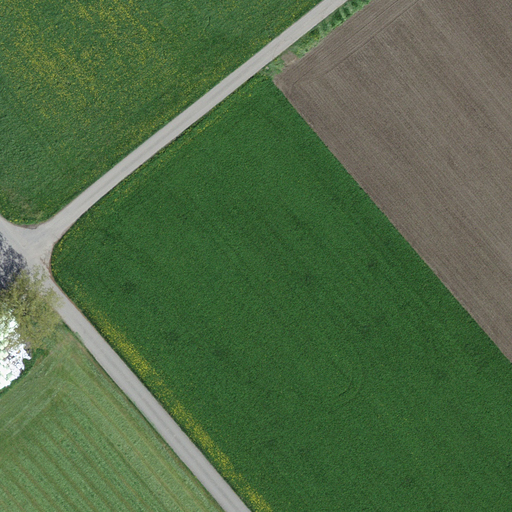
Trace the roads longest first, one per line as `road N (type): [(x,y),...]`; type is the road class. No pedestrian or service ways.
road 1 (track): [(339,0),(0,277)]
road 2 (track): [(237,511),(0,226)]
